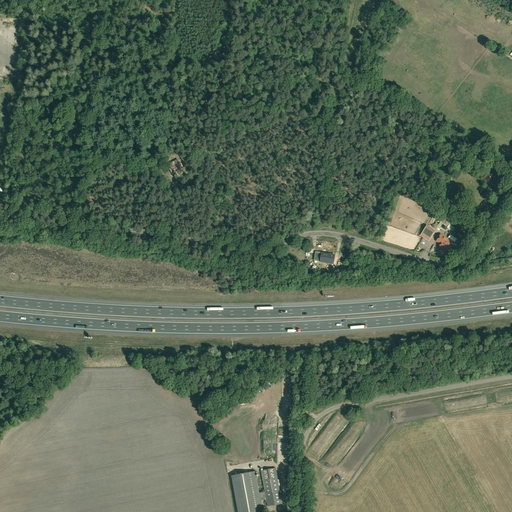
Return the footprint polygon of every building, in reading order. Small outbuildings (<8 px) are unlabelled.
[(492,174),(488,171),(482,180),(486,183),(492,174)] [(487,200),(494,191),(488,187),(482,196),(487,200)] [(429,240),(434,232),(425,227),(420,235),(429,240)] [(450,246),(449,246),(452,241),(441,234),(436,241),(441,244),(439,245),(441,247),(441,248),(446,251),(450,246)] [(334,259),(334,255),(317,252),(316,261),(328,263),(329,258),(334,259)] [(268,506),(281,503),(277,477),(276,468),(261,471),(263,480),(268,506)] [(254,472),(233,475),(240,511),(259,511),(262,511),(254,472)]
